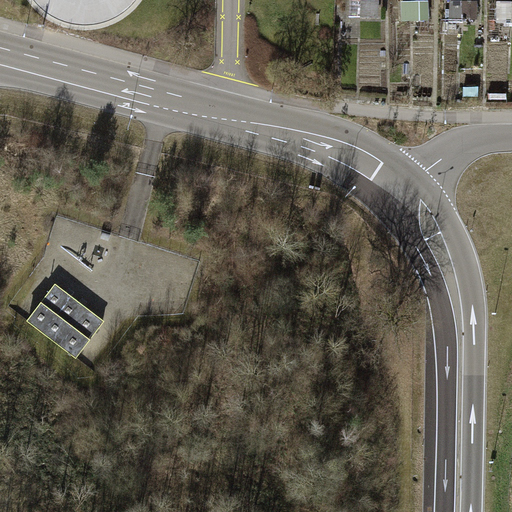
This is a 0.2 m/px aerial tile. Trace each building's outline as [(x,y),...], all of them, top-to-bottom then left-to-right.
[(379,1),(349,1),(349,10),(349,18),(378,19),(379,1)] [(428,2),(401,3),(401,21),(428,21),(428,2)] [(477,3),(449,2),(448,21),(467,22),(477,22),(477,3)] [(511,2),(496,3),(496,24),(511,24),(511,2)] [(102,320),(56,286),(28,323),(75,357),(102,320)]
